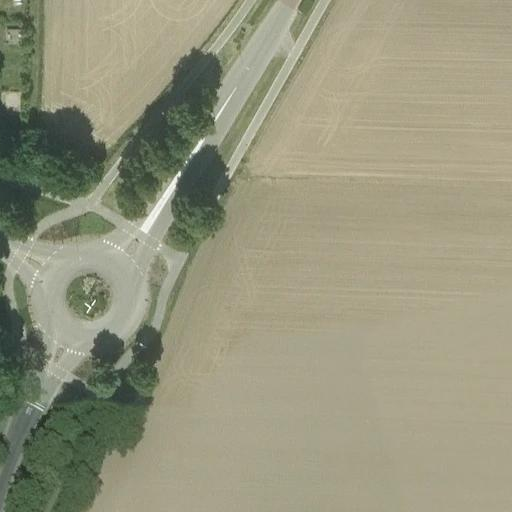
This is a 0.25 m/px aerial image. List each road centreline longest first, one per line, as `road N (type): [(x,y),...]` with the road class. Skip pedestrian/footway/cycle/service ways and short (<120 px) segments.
road 1 (secondary): [(120,266),(291,0)]
road 2 (unclassified): [(0,484),(71,330)]
